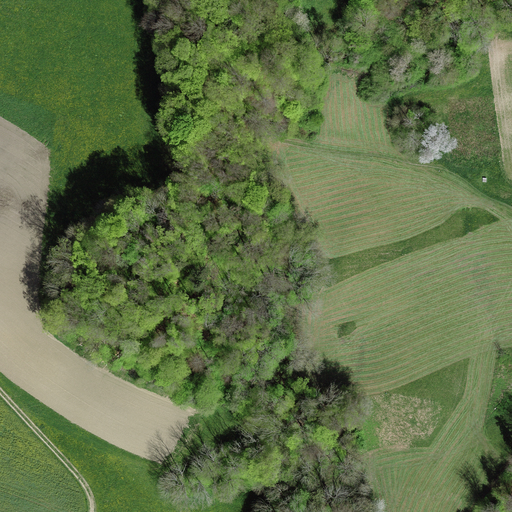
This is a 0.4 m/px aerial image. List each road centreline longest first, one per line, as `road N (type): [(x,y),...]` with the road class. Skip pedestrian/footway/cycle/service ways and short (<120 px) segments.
road 1 (track): [(511,197),(408,159),(260,137),(229,123),(208,72),(219,0)]
road 2 (track): [(0,390),(87,488),(91,511)]
